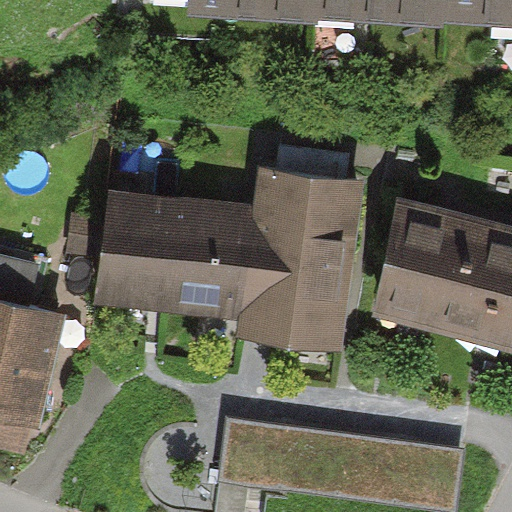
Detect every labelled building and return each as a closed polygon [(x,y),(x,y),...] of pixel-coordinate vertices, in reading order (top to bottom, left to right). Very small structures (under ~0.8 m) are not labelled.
[(511,0),(196,0),(196,8),(511,24),(511,0)] [(266,208),(118,190),(104,302),(252,320),(250,339),(350,351),(370,186),(270,174),(266,208)] [(511,348),(511,220),(403,196),(376,318),(511,348)] [(0,449),(35,457),(65,315),(37,309),(48,258),(0,248),(0,449)] [(231,419),(223,479),(458,509),(466,450),(231,419)]
